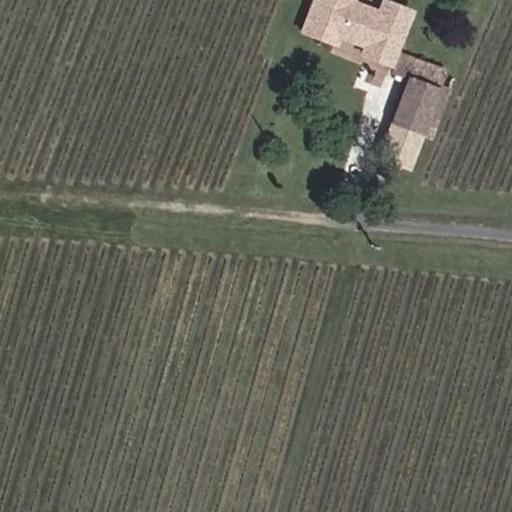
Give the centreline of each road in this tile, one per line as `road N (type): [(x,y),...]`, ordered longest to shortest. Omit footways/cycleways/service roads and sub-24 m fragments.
road 1 (track): [(348,224),(0,197)]
road 2 (residential): [(511,242),(348,224)]
